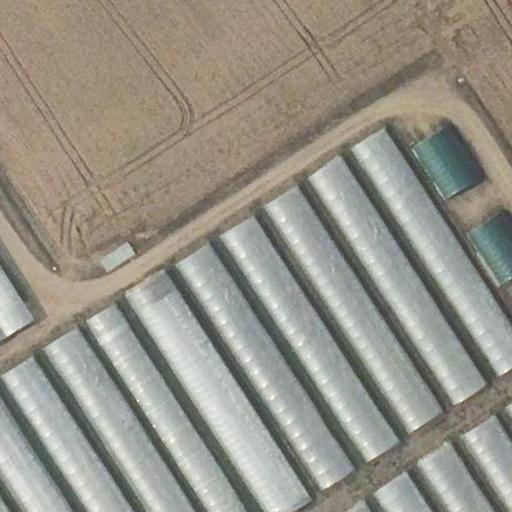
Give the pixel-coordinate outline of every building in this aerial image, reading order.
[(511,324),(384,128),(351,149),(497,377),(511,366),(511,324)] [(341,156),(307,178),(453,406),(487,384),(341,156)] [(296,184),(263,206),(408,433),(442,411),(296,184)] [(459,210),(479,195),(472,186),(453,201),(459,210)] [(253,214),(219,236),(364,463),(400,441),(253,214)] [(208,242),(174,264),(321,490),(354,468),(208,242)] [(0,265),(0,343),(35,321),(0,265)] [(165,269),(125,294),(264,511),(286,511),(310,497),(165,269)] [(248,511),(114,303),(85,320),(206,511),(248,511)] [(195,511),(76,326),(42,348),(147,511),(195,511)] [(134,511),(31,354),(0,375),(0,378),(86,511),(134,511)] [(72,511),(0,400),(0,474),(24,511),(72,511)] [(511,511),(511,440),(495,414),(459,437),(508,511),(511,511)] [(495,511),(450,442),(414,465),(444,511),(495,511)] [(433,511),(406,470),(371,494),(383,511),(433,511)] [(10,511),(0,496),(0,511),(10,511)] [(371,511),(364,500),(344,511),(371,511)]
